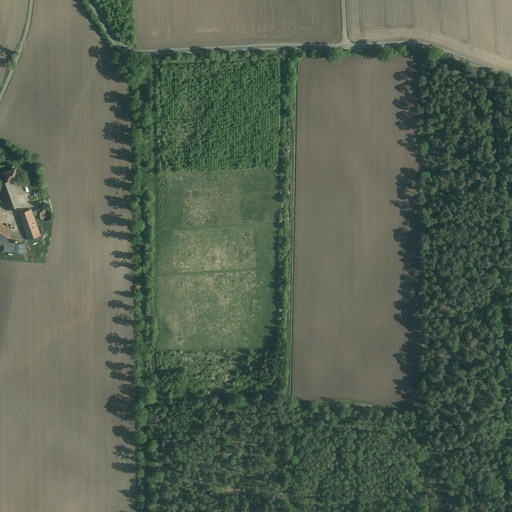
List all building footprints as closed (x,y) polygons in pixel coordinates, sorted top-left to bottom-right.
[(16,168),(3,173),(6,182),(0,184),(0,186),(1,190),(14,185),(12,180),(19,178),(16,168)] [(14,185),(1,190),(8,210),(21,205),(14,185)] [(30,199),(41,195),(39,190),(29,193),(28,193),(30,199)] [(30,199),(32,204),(42,200),(41,195),(30,199)] [(33,208),(43,205),(42,200),(32,204),(33,208)] [(35,221),(31,209),(19,214),(28,240),(42,235),(37,221),(35,221)] [(0,244),(3,246),(13,232),(0,223),(0,244)] [(24,244),(14,243),(13,252),(23,254),(24,244)]
